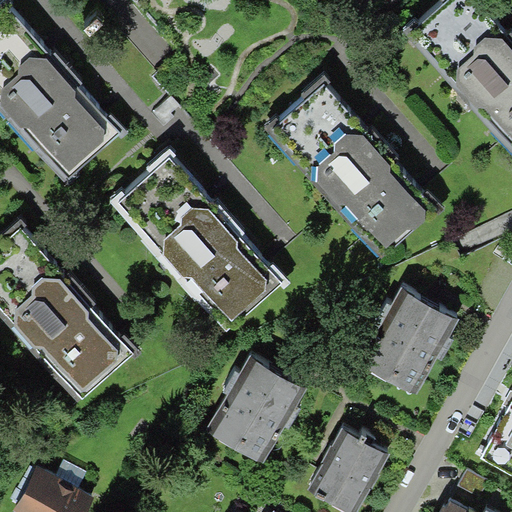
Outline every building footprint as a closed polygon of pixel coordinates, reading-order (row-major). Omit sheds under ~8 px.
[(125,127),(8,0),(7,0),(0,6),(0,96),(72,175),(125,127)] [(438,0),(403,32),(511,152),(511,33),(481,0),(438,0)] [(332,77),(276,125),(387,255),(443,207),(332,77)] [(178,149),(122,197),(233,325),(288,277),(178,149)] [(25,219),(0,241),(0,298),(85,396),(139,350),(25,219)] [(467,316),(415,287),(373,363),(425,392),(467,316)] [(312,383),(261,353),(216,429),(267,458),(312,383)] [(395,451),(352,426),(316,486),(359,511),(395,451)] [(89,511),(100,492),(40,463),(19,507),(28,511),(89,511)] [(485,511),(449,494),(439,511),(485,511)]
